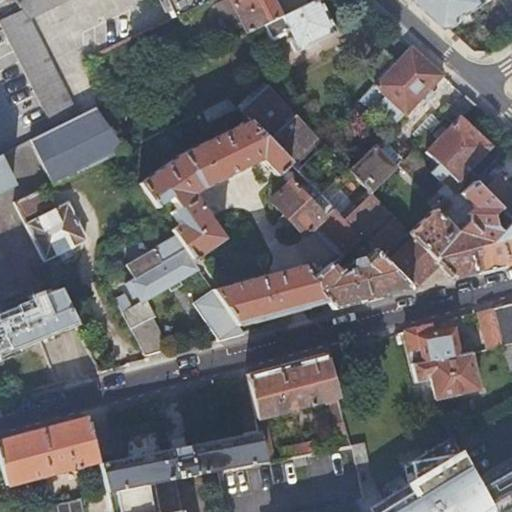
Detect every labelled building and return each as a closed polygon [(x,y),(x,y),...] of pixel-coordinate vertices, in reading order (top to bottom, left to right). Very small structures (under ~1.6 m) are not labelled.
[(162,0),(164,4),(171,19),(209,0),(162,0)] [(230,0),(247,34),(283,16),(308,4),(305,0),(230,0)] [(336,32),(320,0),(315,0),(308,4),(283,16),(288,28),(284,30),(294,52),(336,32)] [(487,0),(418,0),(449,27),(451,26),(455,26),(457,26),(459,26),(460,25),(461,24),(462,24),(463,23),(463,22),(464,21),(464,20),(464,19),(464,18),(464,17),(464,15),(470,12),(472,13),(488,1),(487,0)] [(376,82),(356,104),(389,133),(442,76),(409,46),(396,61),(376,82)] [(364,71),(376,82),(396,61),(384,50),(364,71)] [(406,292),(407,292),(434,266),(405,236),(368,198),(351,180),(259,84),(231,111),(245,125),(285,167),(314,197),(357,242),(363,248),(369,254),(406,292)] [(461,119),(474,105),(465,96),(445,117),(453,124),(426,152),(438,164),(430,173),(442,185),(443,183),(455,194),(457,191),(462,186),(457,182),(490,147),(479,136),(472,143),(467,137),(474,131),(461,119)] [(207,122),(231,111),(226,100),(202,111),(207,122)] [(116,153),(123,149),(95,110),(94,109),(78,117),(52,130),(30,141),(51,186),(117,154),(116,153)] [(276,178),(285,167),(245,125),(173,160),(138,185),(156,210),(170,200),(177,210),(171,213),(179,225),(171,231),(174,236),(194,264),(199,261),(197,258),(224,239),(194,195),(204,189),(246,167),(244,163),(255,158),(276,178)] [(351,180),(368,198),(399,166),(403,162),(385,145),(351,180)] [(1,152),(7,170),(24,165),(19,147),(1,152)] [(403,162),(399,166),(431,197),(442,185),(430,173),(411,154),(403,162)] [(0,356),(40,340),(75,325),(56,290),(29,301),(24,291),(0,301),(0,191),(13,185),(0,159),(0,356)] [(511,221),(511,222),(511,188),(499,176),(483,193),(499,210),(511,221)] [(317,223),(345,252),(351,247),(357,242),(314,197),(310,202),(291,182),(271,201),(304,236),(317,223)] [(434,266),(451,278),(511,261),(511,222),(511,221),(500,232),(495,227),(492,218),(499,210),(483,193),(473,184),(461,195),(475,208),(469,214),(469,223),(457,235),(452,230),(452,229),(440,216),(452,204),(446,198),(405,236),(434,266)] [(43,209),(35,193),(14,203),(22,219),(43,209)] [(25,225),(42,261),(84,240),(66,204),(25,225)] [(198,269),(194,264),(174,236),(128,263),(136,277),(125,283),(129,290),(132,288),(141,302),(145,300),(198,269)] [(358,253),(363,248),(357,242),(351,247),(358,253)] [(333,310),(406,292),(369,254),(363,260),(360,257),(352,261),(352,263),(338,272),(331,264),(312,279),(311,280),(327,301),(333,310)] [(238,326),(327,301),(311,280),(312,279),(303,266),(213,291),(238,326)] [(116,289),(112,291),(110,292),(122,313),(131,308),(123,294),(120,296),(116,289)] [(220,341),(244,334),(238,326),(213,291),(194,304),(220,341)] [(154,316),(145,300),(141,302),(131,308),(122,313),(130,330),(151,318),(154,316)] [(511,303),(493,309),(503,347),(511,345),(511,303)] [(493,309),(477,313),(488,350),(503,347),(493,309)] [(169,349),(151,318),(130,330),(144,356),(169,349)] [(451,320),(404,333),(413,366),(459,356),(457,345),(451,320)] [(459,356),(470,354),(467,342),(457,345),(459,356)] [(328,365),(324,354),(247,375),(259,432),(264,461),(275,459),(266,417),(328,401),(341,441),(349,439),(328,365)] [(459,356),(413,366),(417,382),(422,381),(421,378),(429,376),(436,400),(479,390),(470,354),(459,356)] [(347,356),(328,361),(331,374),(350,369),(347,356)] [(98,461),(86,419),(0,441),(0,464),(13,511),(26,509),(23,498),(26,497),(25,493),(20,495),(17,485),(98,461)] [(264,461),(259,432),(186,446),(183,439),(169,442),(170,449),(99,464),(107,493),(176,479),(245,465),(246,466),(264,462),(264,461)] [(492,511),(477,484),(451,437),(407,462),(401,484),(385,493),(389,500),(376,508),(378,511),(492,511)] [(351,446),(349,439),(341,441),(343,448),(351,446)] [(281,450),(282,458),(320,452),(318,442),(281,450)] [(511,464),(477,484),(492,511),(506,511),(511,509),(511,464)] [(182,511),(176,479),(107,493),(111,511),(182,511)] [(389,500),(385,493),(372,501),(376,508),(389,500)]
